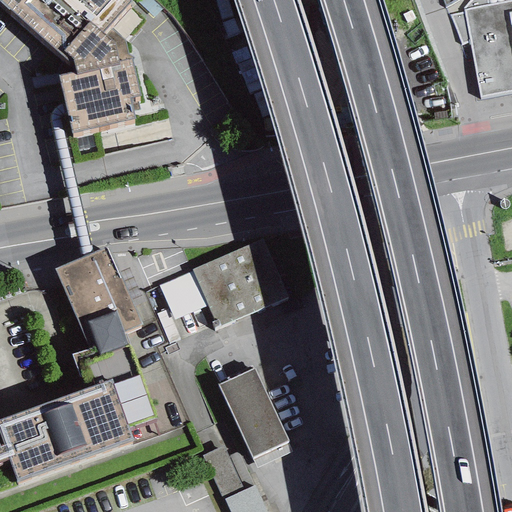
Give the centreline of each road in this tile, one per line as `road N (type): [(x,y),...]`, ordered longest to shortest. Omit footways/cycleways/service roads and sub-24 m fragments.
road 1 (motorway): [(266,0),(338,246),(395,511)]
road 2 (motorway): [(467,511),(418,262),(347,0)]
road 3 (secondary): [(511,147),(0,246)]
road 4 (unknown): [(0,77),(17,109),(42,209)]
